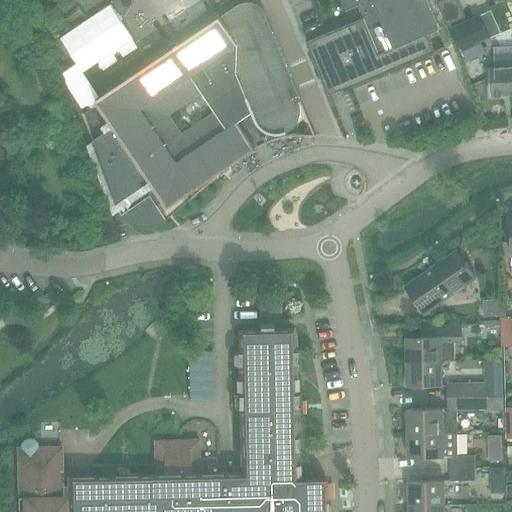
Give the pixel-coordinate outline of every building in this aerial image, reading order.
[(342,0),(347,10),(352,8),(359,5),(364,18),(307,42),(327,89),(338,84),(341,92),(436,52),(446,47),(438,30),(441,29),(428,0),(342,0)] [(443,0),(438,2),(448,25),(466,17),(458,0),(443,0)] [(220,17),(96,100),(99,104),(92,109),(84,113),(120,208),(121,211),(122,213),(123,214),(126,218),(128,220),(129,221),(132,223),(136,225),(138,226),(142,227),(145,227),(149,227),(152,227),(155,227),(159,225),(161,224),(164,223),(166,221),(168,219),(167,218),(167,219),(157,205),(164,201),(168,207),(188,194),(191,199),(235,163),(256,148),(246,134),(259,125),(261,127),(265,130),(269,133),(273,134),(278,134),(282,134),(287,133),(291,130),(295,127),(298,124),(300,120),(301,115),(302,111),(301,106),(300,102),(302,100),(265,11),(263,8),(260,5),(256,3),(252,2),(247,2),(243,3),(239,4),(221,17),(220,17)] [(479,42),(490,37),(480,16),(453,29),(467,61),(484,53),(479,42)] [(86,29),(55,39),(69,84),(80,80),(86,100),(92,109),(99,104),(96,100),(95,95),(89,77),(101,73),(86,29)] [(496,68),(492,69),(494,95),(511,94),(511,54),(499,56),(496,56),(496,68)] [(53,79),(41,83),(45,94),(57,89),(53,79)] [(64,128),(64,104),(46,104),(46,127),(64,128)] [(459,252),(408,289),(425,313),(477,278),(459,252)] [(511,317),(502,318),(502,347),(511,346),(511,317)] [(407,337),(407,361),(444,361),(444,347),(463,347),(463,325),(426,325),(427,337),(407,337)] [(30,438),(26,440),(24,444),(23,449),(19,449),(20,498),(21,500),(20,511),(326,511),(326,479),(300,480),(300,473),(299,412),(299,393),(294,393),(293,365),(293,328),(277,328),(247,329),(247,341),(244,341),(244,351),(239,351),(241,438),(242,464),(200,464),(200,439),(155,440),(155,474),(90,475),(69,476),(69,479),(68,479),(61,479),(60,472),(62,472),(61,448),(42,448),(40,444),(38,440),(34,438),(30,438)] [(408,386),(445,385),(444,361),(407,361),(408,386)] [(451,384),(451,397),(488,396),(488,383),(451,384)] [(488,409),(488,396),(451,397),(451,410),(488,409)] [(408,409),(409,433),(445,432),(445,408),(408,409)] [(451,456),(451,469),(476,468),(476,455),(459,455),(458,432),(445,432),(409,433),(409,457),(446,457),(446,456),(451,456)] [(476,480),(476,468),(451,469),(451,481),(476,480)] [(504,469),(491,469),(492,482),(505,481),(504,469)] [(410,480),(410,505),(446,505),(445,480),(410,480)]
